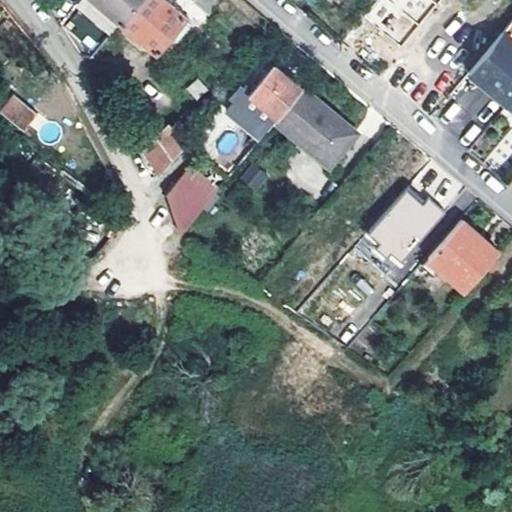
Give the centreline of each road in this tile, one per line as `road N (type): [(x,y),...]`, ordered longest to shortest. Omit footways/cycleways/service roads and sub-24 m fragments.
road 1 (residential): [(511,208),(266,0)]
road 2 (residential): [(15,0),(73,76),(138,209)]
